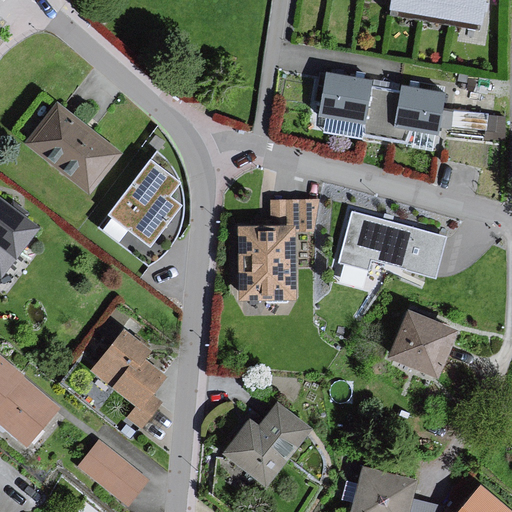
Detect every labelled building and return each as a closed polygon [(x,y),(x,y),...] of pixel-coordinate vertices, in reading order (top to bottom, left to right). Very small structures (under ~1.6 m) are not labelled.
[(423,0),(392,0),(391,12),(421,17),(423,0)] [(449,0),(423,0),(421,17),(446,21),(449,0)] [(483,0),(449,0),(446,21),(480,26),(483,0)] [(368,78),(321,70),(313,113),(361,122),(368,78)] [(442,92),(398,84),(390,124),(434,132),(442,92)] [(121,153),(58,103),(28,141),(91,191),(121,153)] [(167,159),(156,149),(98,226),(148,264),(162,255),(170,246),(176,237),(182,223),(184,203),(181,185),(174,169),(167,159)] [(0,274),(0,275),(16,255),(29,238),(38,226),(0,197),(0,274)] [(239,296),(294,296),(293,227),(312,227),(312,200),(272,200),(272,226),(238,226),(239,296)] [(444,236),(353,210),(339,260),(367,268),(370,256),(433,274),(444,236)] [(455,329),(409,309),(389,353),(436,373),(455,329)] [(149,349),(123,330),(93,370),(139,404),(130,416),(141,424),(159,400),(149,393),(163,374),(142,358),(149,349)] [(0,419),(26,442),(57,407),(25,379),(0,357),(0,419)] [(266,483),(309,427),(277,402),(258,425),(250,418),(224,451),(266,483)] [(146,478),(99,442),(81,464),(128,501),(146,478)] [(404,511),(413,479),(362,466),(349,511),(404,511)] [(511,511),(480,485),(457,511),(511,511)]
